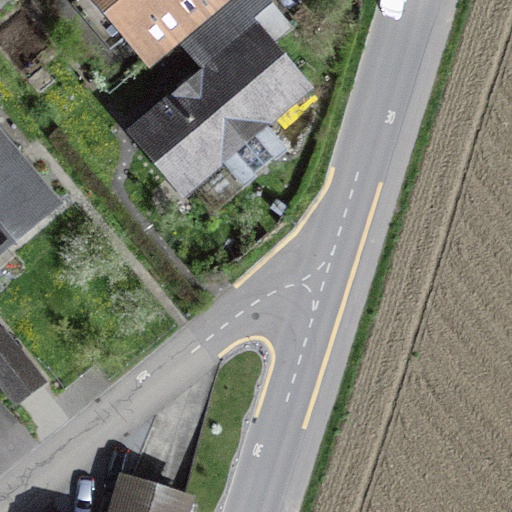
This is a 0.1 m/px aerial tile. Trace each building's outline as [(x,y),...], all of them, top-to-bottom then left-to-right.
[(103,0),(154,62),(229,0),(103,0)] [(192,191),(324,84),(270,19),(138,126),(192,191)] [(0,258),(67,206),(0,120),(0,258)] [(0,329),(0,392),(10,406),(45,381),(5,326),(0,329)] [(180,511),(184,499),(129,482),(120,511),(180,511)]
